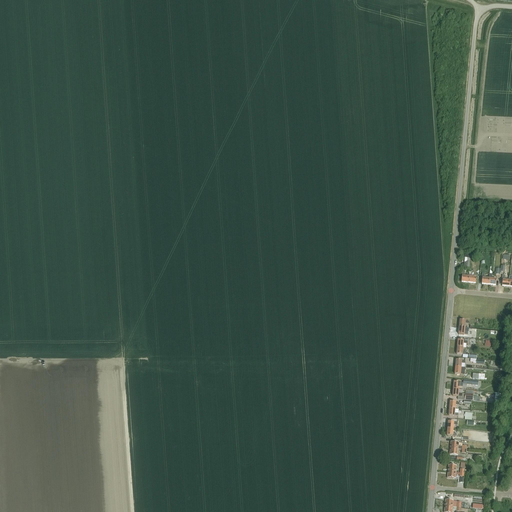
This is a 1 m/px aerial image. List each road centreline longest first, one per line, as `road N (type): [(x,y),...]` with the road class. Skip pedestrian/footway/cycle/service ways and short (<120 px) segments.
road 1 (unclassified): [(456,234),(480,11)]
road 2 (residential): [(433,487),(451,290)]
